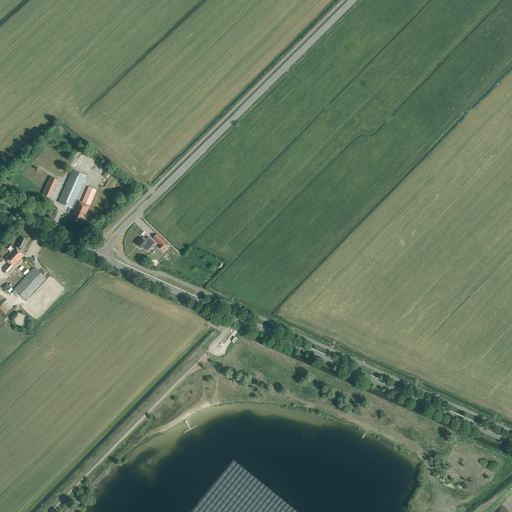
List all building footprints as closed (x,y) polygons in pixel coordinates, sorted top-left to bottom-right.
[(77,201),(75,200),(86,176),(72,170),(58,202),(72,208),(74,209),(71,215),(73,215),(72,217),(70,216),(68,219),(70,220),(70,222),(79,226),(82,220),(83,220),(90,205),(89,205),(90,201),(91,202),(96,191),(88,187),(82,202),(78,201),(77,201)] [(53,189),(57,180),(50,177),(46,185),(53,189)] [(162,250),(167,245),(156,234),(152,238),(160,245),(158,247),(162,250)] [(147,243),(150,239),(148,237),(146,239),(144,237),(143,239),(141,238),(139,241),(136,244),(142,249),(147,243)] [(25,239),(22,238),(21,239),(20,239),(17,247),(16,248),(5,259),(7,261),(7,262),(9,264),(4,270),(7,273),(12,267),(13,267),(24,255),(20,251),(22,249),(25,239)] [(25,300),(46,278),(34,267),(14,289),(25,300)]
